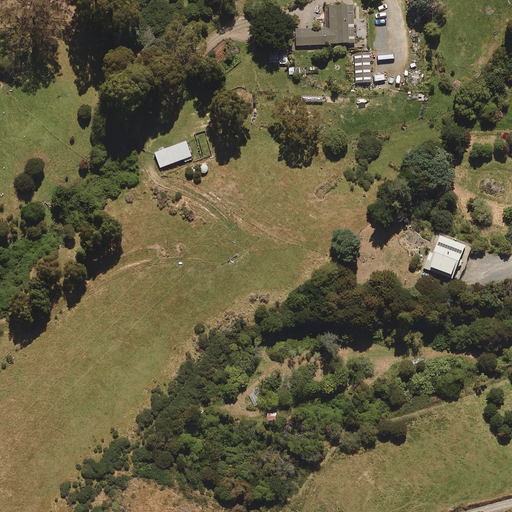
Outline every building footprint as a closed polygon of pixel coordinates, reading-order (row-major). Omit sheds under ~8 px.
[(354,44),(353,6),(324,7),(325,29),(296,30),(296,46),(354,44)] [(278,50),(269,51),(270,64),(279,63),(278,50)] [(370,53),(354,54),(355,84),(371,83),(370,53)] [(192,157),(187,142),(155,153),(160,168),(192,157)] [(471,249),(440,237),(433,255),(429,254),(424,268),(459,281),(471,249)] [(410,360),(413,368),(423,364),(421,357),(410,360)] [(256,393),(250,395),(255,407),(261,404),(256,393)]
